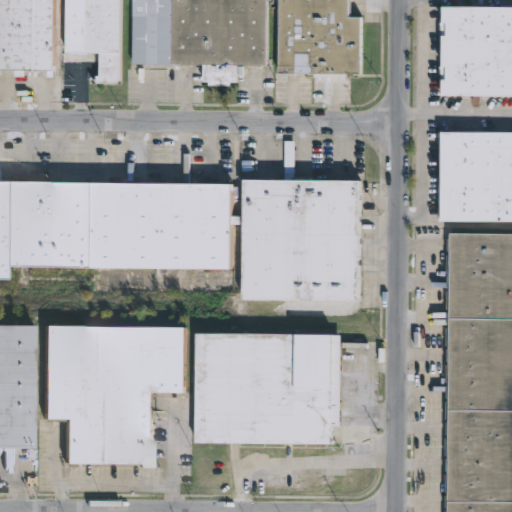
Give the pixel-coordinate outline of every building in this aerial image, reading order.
[(55,0),(55,69),(55,75),(40,75),(40,69),(26,69),(26,75),(0,75),(0,0),(55,0)] [(122,0),(122,79),(120,79),(120,83),(97,83),(98,75),(101,75),(101,51),(68,51),(68,0),(122,0)] [(352,0),(352,15),(364,15),(363,72),(357,72),(357,76),(351,76),(351,73),(298,72),(298,74),(291,74),(291,72),(281,72),(282,0),(271,0),(270,64),(264,64),(264,65),(238,63),(238,81),(233,81),(233,84),(211,84),(211,81),(204,80),(205,63),(194,63),(194,65),(179,65),(179,63),(134,63),(134,0),(352,0)] [(511,5),(511,94),(445,94),(445,79),(442,79),(442,65),(445,65),(445,34),(441,34),(441,21),(445,21),(446,5),(511,5)] [(511,131),(511,220),(443,219),(445,131),(511,131)] [(295,141),(295,179),(363,180),(361,301),(246,299),(248,178),(285,179),(286,140),(295,141)] [(365,141),(364,175),(353,175),(354,141),(365,141)] [(235,192),(235,215),(245,215),(245,223),(235,223),(235,269),(6,267),(6,279),(0,278),(0,180),(235,183),(235,192)] [(511,236),(511,511),(448,511),(448,236),(511,236)] [(0,326),(34,327),(32,449),(0,448),(0,326)] [(154,392),(153,467),(141,467),(141,465),(77,464),(77,468),(66,467),(67,419),(65,419),(65,422),(45,421),(46,326),(187,327),(187,393),(154,392)] [(225,444),(194,443),(196,333),(340,335),(339,427),(332,427),(331,445),(225,444)]
